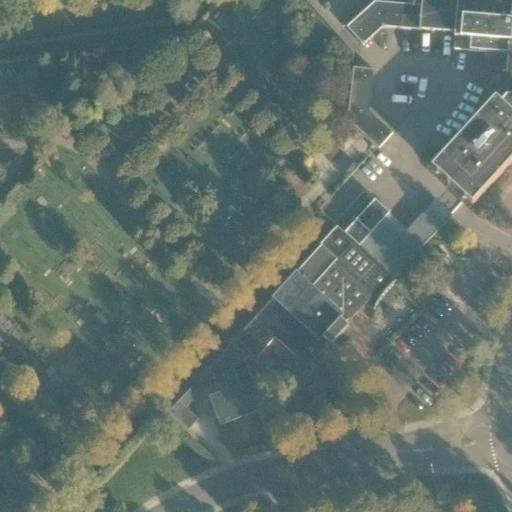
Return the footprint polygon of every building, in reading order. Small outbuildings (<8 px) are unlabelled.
[(497,97),(442,157),(431,168),(473,207),(511,164),(511,4),(507,4),(507,1),(498,0),(422,0),(422,8),(375,3),(347,29),(364,47),(384,29),(455,36),(454,51),(511,56),(507,100),(503,104),(497,97)] [(348,121),(379,149),(393,135),(369,113),(374,72),(354,69),(348,121)] [(395,280),(426,246),(376,201),(345,234),(395,280)] [(399,283),(395,280),(345,234),(338,228),(321,246),(322,247),(272,301),(235,342),(255,361),(274,340),(305,368),(306,369),(308,368),(328,346),(330,347),(347,328),(345,327),(362,308),(374,311),(381,300),(389,290),(399,283)] [(260,403),(245,364),(247,361),(232,347),(222,358),(171,414),(189,431),(199,421),(186,409),(215,378),(220,383),(233,369),(234,369),(241,388),(211,400),(221,426),(226,424),(226,425),(231,423),(230,422),(251,414),(253,418),(254,417),(250,406),(260,403)]
